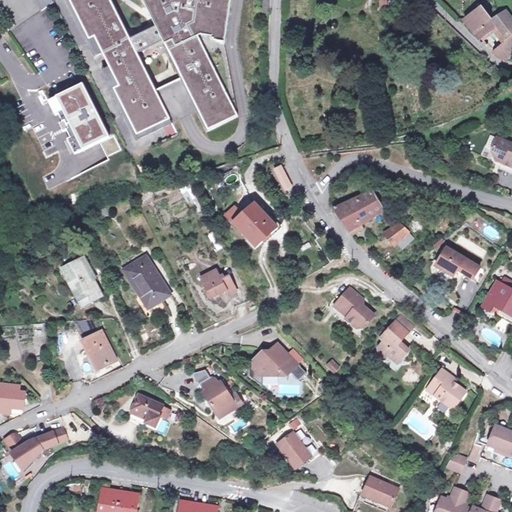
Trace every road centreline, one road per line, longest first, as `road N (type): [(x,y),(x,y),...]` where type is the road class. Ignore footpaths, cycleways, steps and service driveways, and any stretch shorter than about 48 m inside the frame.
road 1 (residential): [(0,433),(254,321),(280,300)]
road 2 (residential): [(30,511),(49,477),(76,467),(261,492),(310,511)]
road 3 (residential): [(311,191),(360,252),(511,385)]
road 4 (residential): [(511,206),(363,160),(311,191)]
road 5 (residential): [(277,0),(271,105),(311,191)]
